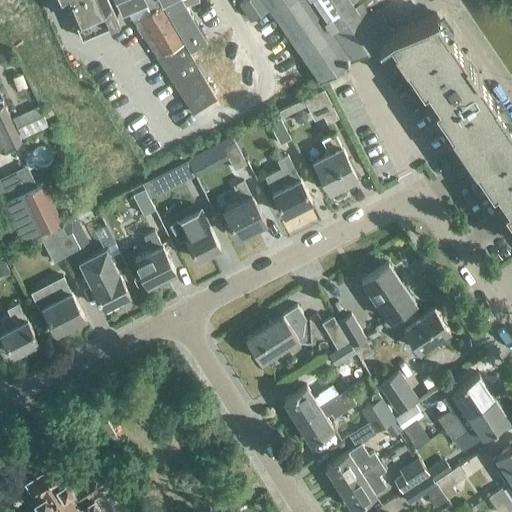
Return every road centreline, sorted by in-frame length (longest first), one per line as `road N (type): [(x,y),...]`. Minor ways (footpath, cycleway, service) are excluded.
road 1 (residential): [(177,312),(419,195)]
road 2 (residential): [(303,511),(177,312)]
road 3 (residential): [(0,407),(177,312)]
road 4 (residential): [(490,300),(419,195)]
road 5 (residential): [(511,101),(443,0)]
